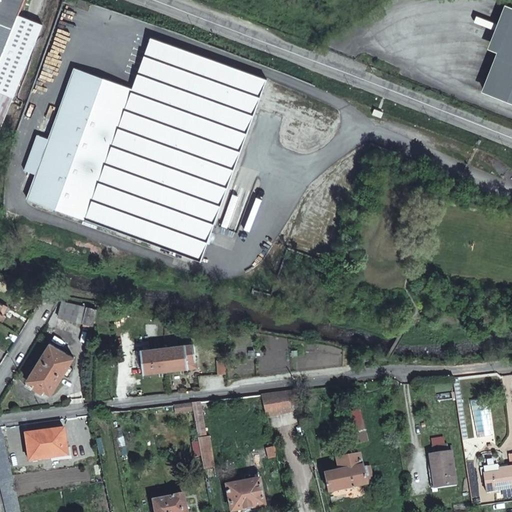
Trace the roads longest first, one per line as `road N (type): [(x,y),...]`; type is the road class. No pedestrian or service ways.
road 1 (residential): [(0,418),(511,362)]
road 2 (tertiary): [(511,136),(156,0)]
